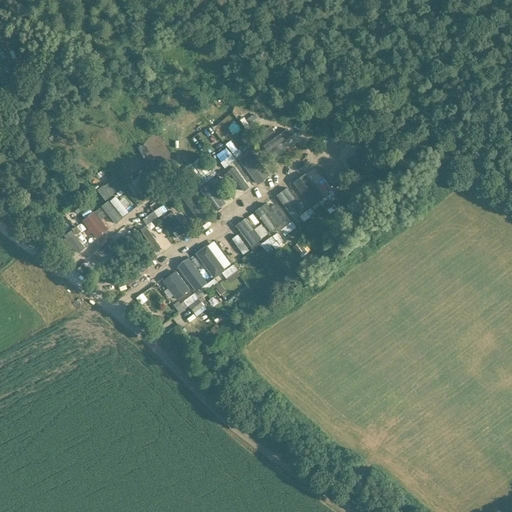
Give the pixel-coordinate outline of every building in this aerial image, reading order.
[(242,121),(247,130),(260,122),(254,113),(242,121)] [(215,128),(223,138),(232,130),(225,121),(215,128)] [(271,126),(259,134),(264,140),(275,132),(271,126)] [(287,129),(263,146),(265,148),(268,152),(292,135),(287,129)] [(251,140),(240,149),(244,154),(255,146),(251,140)] [(148,141),(140,147),(145,155),(153,150),(148,141)] [(368,150),(347,160),(355,176),(375,166),(368,150)] [(250,151),(239,159),(257,184),(268,176),(250,151)] [(232,154),(221,163),(225,168),(236,160),(232,154)] [(229,171),(224,175),(227,178),(231,175),(244,192),(250,187),(234,167),(229,171)] [(213,168),(201,177),(205,182),(217,174),(213,168)] [(305,174),(294,182),(312,206),(317,202),(315,199),(320,195),(305,174)] [(141,175),(131,182),(140,194),(150,187),(141,175)] [(103,185),(97,190),(105,201),(112,196),(111,196),(120,189),(113,179),(104,186),(103,185)] [(211,182),(200,190),(215,211),(226,203),(219,194),(223,191),(219,185),(215,188),(211,182)] [(193,183),(182,191),(186,197),(197,189),(193,183)] [(288,187),(277,196),(295,220),(301,215),(299,213),(304,209),(296,199),(298,197),(294,191),(292,193),(288,187)] [(331,195),(320,203),(323,208),(334,199),(338,197),(333,190),(329,192),(331,195)] [(116,197),(110,201),(118,212),(122,217),(128,212),(116,197)] [(173,197),(162,205),(166,211),(178,203),(173,197)] [(202,216),(208,211),(198,198),(193,202),(202,216)] [(84,200),(73,208),(77,214),(88,206),(84,200)] [(108,201),(102,206),(116,224),(122,218),(108,201)] [(266,203),(255,211),(270,232),(287,220),(275,204),(270,208),(266,203)] [(320,203),(312,209),(315,213),(323,208),(320,203)] [(158,208),(154,211),(158,217),(166,211),(162,205),(158,208)] [(94,211),(82,221),(97,239),(109,230),(101,220),(106,216),(100,208),(95,212),(94,211)] [(312,209),(300,217),(304,222),(315,213),(312,209)] [(154,211),(143,219),(147,225),(158,217),(154,211)] [(173,211),(163,219),(177,238),(187,231),(173,211)] [(246,218),(235,226),(251,246),(250,247),(253,250),(253,251),(257,256),(258,256),(265,250),(258,241),(262,239),(246,218)] [(293,223),(282,231),(285,236),(297,228),(293,223)] [(146,226),(140,230),(142,233),(156,253),(162,249),(148,229),(146,226)] [(295,230),(286,236),(292,245),(301,238),(295,230)] [(66,238),(64,240),(69,245),(68,246),(71,250),(74,248),(78,253),(85,248),(71,231),(65,236),(66,238)] [(123,234),(116,241),(121,246),(128,239),(123,234)] [(110,237),(91,256),(98,263),(117,243),(110,237)] [(217,242),(239,270),(245,265),(224,237),(217,242)] [(274,237),(262,245),(266,250),(277,242),(274,237)] [(62,238),(57,242),(64,250),(69,245),(62,238)] [(302,240),(293,247),(302,257),(311,250),(302,240)] [(207,245),(196,253),(214,279),(226,270),(207,245)] [(253,250),(241,259),(246,265),(247,264),(257,256),(253,251),(253,250)] [(189,258),(178,267),(196,291),(208,283),(197,269),(201,265),(196,258),(191,261),(189,258)] [(234,265),(223,273),(226,279),(238,270),(234,265)] [(176,271),(163,281),(177,300),(190,290),(176,271)] [(215,279),(203,287),(207,293),(218,285),(219,284),(215,279)] [(181,304),(176,308),(180,313),(188,307),(189,306),(195,313),(204,306),(199,299),(198,298),(199,298),(195,293),(184,301),(181,304)]
